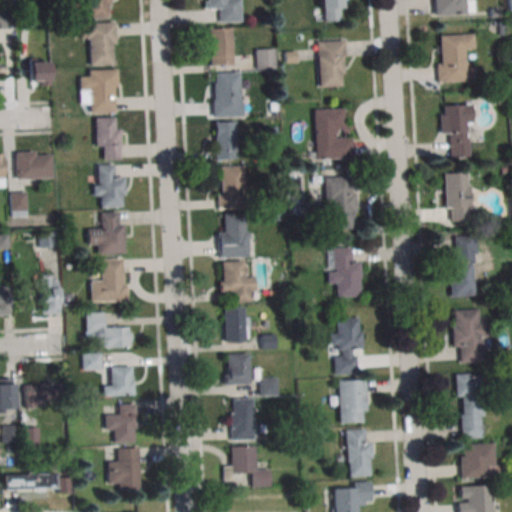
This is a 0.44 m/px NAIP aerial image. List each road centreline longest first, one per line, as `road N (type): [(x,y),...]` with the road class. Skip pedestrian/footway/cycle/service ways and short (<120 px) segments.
road 1 (residential): [(414,511),(384,0)]
road 2 (residential): [(183,511),(159,0)]
